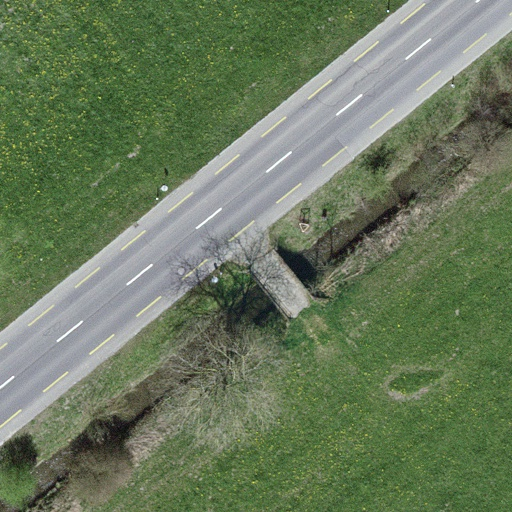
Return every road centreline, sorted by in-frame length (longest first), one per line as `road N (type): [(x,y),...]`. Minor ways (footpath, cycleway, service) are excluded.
road 1 (secondary): [(480,0),(0,388)]
road 2 (track): [(223,210),(309,316)]
